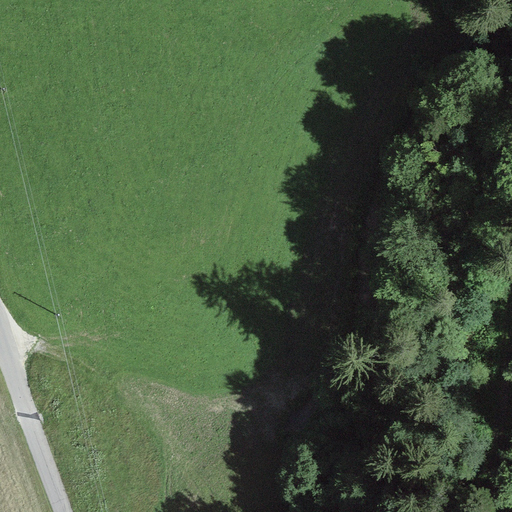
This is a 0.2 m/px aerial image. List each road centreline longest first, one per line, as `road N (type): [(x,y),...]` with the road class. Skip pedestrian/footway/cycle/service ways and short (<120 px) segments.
road 1 (track): [(511,299),(493,511)]
road 2 (unclassified): [(64,511),(0,328)]
